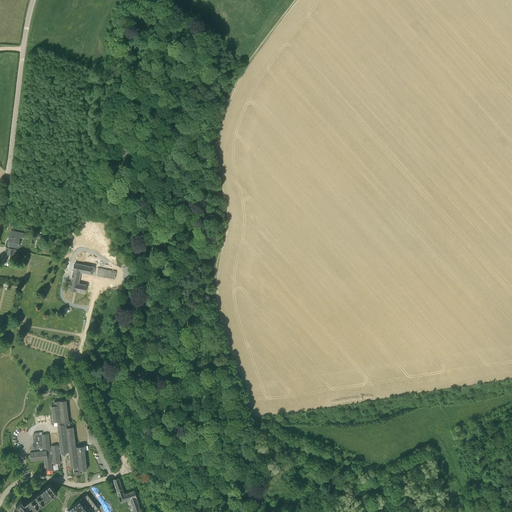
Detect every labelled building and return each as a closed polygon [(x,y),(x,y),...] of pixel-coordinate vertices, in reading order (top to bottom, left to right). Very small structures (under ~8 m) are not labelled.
[(24,238),(25,234),(11,231),(8,245),(9,245),(8,248),(7,248),(6,254),(15,256),(17,250),(12,248),(12,247),(18,248),(20,238),(24,238)] [(77,251),(75,263),(89,266),(92,254),(77,251)] [(104,266),(103,269),(74,263),(71,280),(69,289),(74,290),(75,290),(84,292),(85,285),(83,284),(83,283),(78,282),(80,272),(115,279),(116,271),(108,270),(109,267),(104,266)] [(57,401),(55,401),(54,401),(54,402),(53,402),(53,403),(53,406),(51,406),(53,422),(57,422),(57,425),(58,432),(60,447),(58,447),(58,445),(51,446),(51,448),(50,448),(48,434),(42,434),(42,432),(35,433),(34,433),(33,433),(33,434),(33,435),(33,436),(33,439),(33,440),(33,442),(35,442),(35,443),(33,444),(31,446),(30,449),(31,450),(31,452),(30,452),(30,454),(29,454),(29,455),(29,456),(29,457),(29,458),(30,458),(31,458),(31,460),(44,459),(45,469),(52,468),(51,463),(53,463),(53,464),(60,463),(59,457),(59,453),(60,453),(61,454),(61,453),(62,455),(66,454),(67,453),(67,452),(69,452),(71,468),(73,468),(73,469),(74,473),(74,474),(75,474),(80,474),(80,471),(84,470),(86,470),(84,446),(75,447),(75,443),(73,427),(70,427),(70,422),(70,421),(69,421),(69,420),(68,420),(66,400),(59,401),(57,401)] [(141,511),(143,511),(142,509),(140,509),(136,498),(137,498),(134,490),(124,494),(118,478),(113,479),(115,487),(120,503),(127,500),(129,506),(128,506),(129,509),(130,508),(131,511),(141,511)] [(100,511),(98,509),(99,509),(87,494),(80,499),(69,508),(71,511),(31,511),(32,511),(45,501),(46,502),(46,501),(48,499),(48,500),(48,499),(50,497),(51,498),(51,497),(53,496),(56,493),(54,490),(52,487),(49,484),(46,487),(44,488),(43,488),(43,489),(41,490),(40,490),(41,491),(39,492),(38,492),(38,493),(24,504),(21,500),(15,505),(18,508),(13,511),(100,511)]
